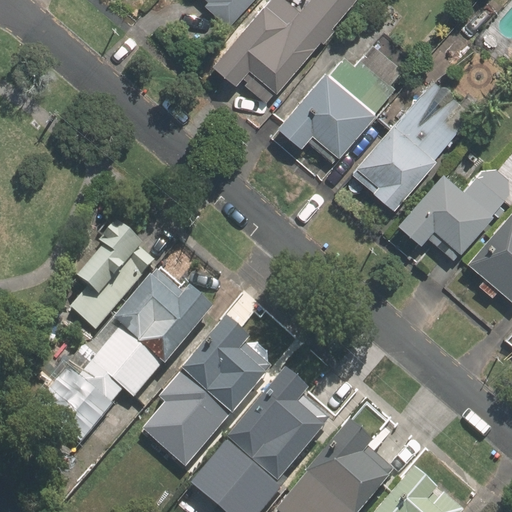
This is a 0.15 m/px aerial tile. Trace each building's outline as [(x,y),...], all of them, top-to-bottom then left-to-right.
[(209,0),(204,6),(229,28),(253,0),(209,0)] [(294,0),(271,0),(217,62),(240,82),(253,67),(279,90),(357,0),(309,0),(303,7),(294,0)] [(348,52),(284,123),(306,143),(316,132),(341,154),(399,90),(361,56),(358,60),(348,52)] [(436,78),(355,170),(399,208),(442,159),(438,155),(475,113),(436,78)] [(449,170),(403,220),(425,241),(438,227),(464,250),(511,199),(480,171),(466,186),(449,170)] [(511,212),(470,259),(511,296),(511,212)] [(146,245),(120,222),(101,243),(105,247),(78,278),(88,288),(69,309),(95,333),(158,264),(142,250),(146,245)] [(140,341),(138,344),(165,367),(217,308),(188,283),(184,287),(164,269),(120,320),(126,325),(130,329),(129,331),(140,341)] [(215,433),(280,366),(230,317),(167,392),(183,406),(174,417),(194,433),(202,423),(215,433)] [(135,403),(165,367),(138,344),(127,334),(122,329),(84,372),(73,362),(60,376),(73,387),(78,381),(110,409),(124,393),(135,403)] [(311,391),(289,373),(219,456),(242,476),(255,461),(281,483),(334,419),(307,396),(311,391)] [(377,441),(353,421),(279,509),(282,511),(360,511),(391,475),(366,454),(377,441)] [(464,511),(420,471),(382,511),(464,511)]
